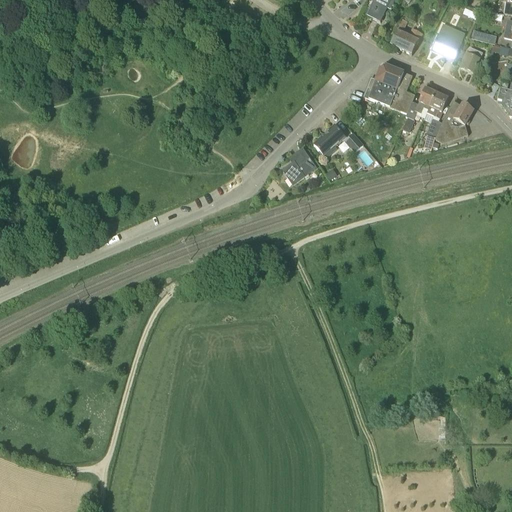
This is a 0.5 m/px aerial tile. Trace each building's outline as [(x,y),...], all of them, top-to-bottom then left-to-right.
[(378,0),(378,1),(374,0),(366,17),(380,24),(388,8),(391,10),(395,0),(378,0)] [(507,4),(505,16),(511,17),(511,0),(503,0),(503,3),(507,4)] [(412,57),(416,48),(422,35),(412,30),(410,34),(403,31),(407,23),(402,21),(390,46),(412,57)] [(511,22),(509,22),(507,28),(506,28),(503,39),(511,41),(511,22)] [(495,48),(497,38),(474,32),(472,42),(495,48)] [(454,62),(458,53),(461,46),(439,36),(432,52),(446,58),(445,58),(454,62)] [(508,57),(510,51),(501,48),(499,55),(508,57)] [(478,68),(480,63),(481,62),(480,61),(483,55),(470,49),(467,56),(466,55),(461,68),(461,69),(466,71),(465,71),(473,75),(475,70),(476,70),(477,67),(478,68)] [(508,61),(504,62),(487,64),(488,82),(511,78),(511,65),(508,66),(508,61)] [(409,86),(412,79),(385,68),(381,70),(375,82),(371,81),(364,99),(407,115),(415,98),(406,94),(409,86)] [(511,91),(500,89),(500,91),(497,100),(502,102),(501,106),(510,118),(510,119),(511,119),(511,91)] [(415,113),(417,114),(421,116),(424,110),(428,111),(436,94),(425,90),(419,104),(415,113)] [(442,114),(444,109),(448,100),(436,94),(428,111),(427,115),(434,118),(439,120),(442,114)] [(442,145),(458,140),(468,137),(465,128),(466,125),(468,126),(470,123),(468,122),(473,113),(474,113),(472,112),(472,110),(469,109),(467,109),(462,106),(462,107),(461,108),(453,103),(442,125),(435,141),(442,145)] [(415,122),(408,119),(402,131),(409,134),(415,122)] [(435,141),(442,125),(432,121),(426,137),(435,141)] [(335,128),(314,147),(325,160),(336,150),(334,148),(346,138),(340,131),(338,132),(335,128)] [(363,147),(352,135),(345,142),(356,154),(363,147)] [(315,170),(302,152),(295,157),(299,161),(283,173),(293,187),(315,170)]
